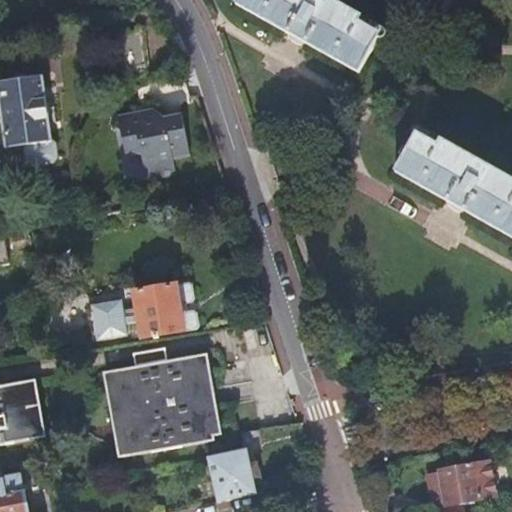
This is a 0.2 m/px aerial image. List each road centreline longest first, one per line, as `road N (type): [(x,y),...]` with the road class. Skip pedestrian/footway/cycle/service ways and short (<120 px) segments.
road 1 (residential): [(175,0),(216,93),(326,435)]
road 2 (residential): [(511,403),(326,435)]
road 3 (unclassified): [(342,484),(220,511)]
